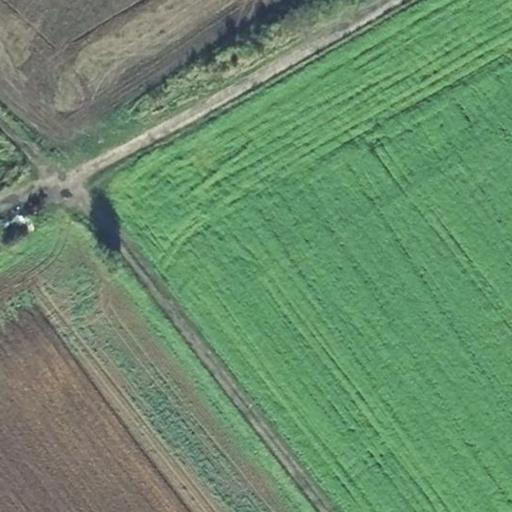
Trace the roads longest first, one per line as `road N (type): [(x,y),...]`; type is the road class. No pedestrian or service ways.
road 1 (track): [(57,184),(136,257),(189,341),(323,511)]
road 2 (track): [(390,0),(57,184)]
